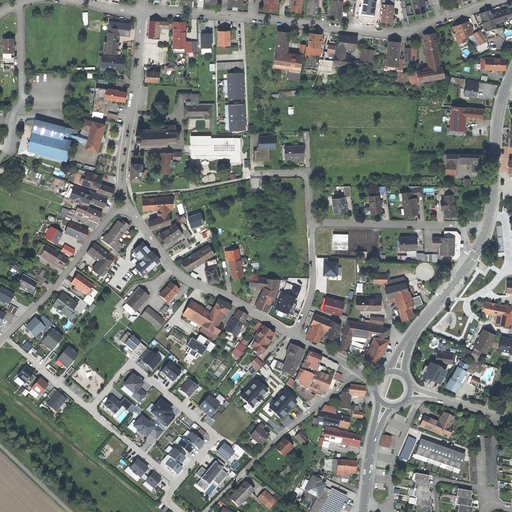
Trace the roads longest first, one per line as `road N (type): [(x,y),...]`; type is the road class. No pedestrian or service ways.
road 1 (residential): [(506,0),(404,34),(143,14)]
road 2 (residential): [(88,408),(127,363),(217,437),(178,483)]
road 3 (residential): [(129,209),(175,272),(293,336)]
road 4 (residential): [(143,14),(122,179),(129,209)]
road 5 (residential): [(310,222),(458,225),(483,234)]
road 6 (primary): [(483,234),(497,113),(511,71)]
road 7 (residential): [(129,209),(109,216),(23,319)]
road 8 (residential): [(246,469),(359,372)]
road 9 (residential): [(20,4),(22,100),(8,150)]
road 10 (residential): [(364,505),(391,507),(390,473),(421,397)]
road 11 (primary): [(410,335),(483,234)]
